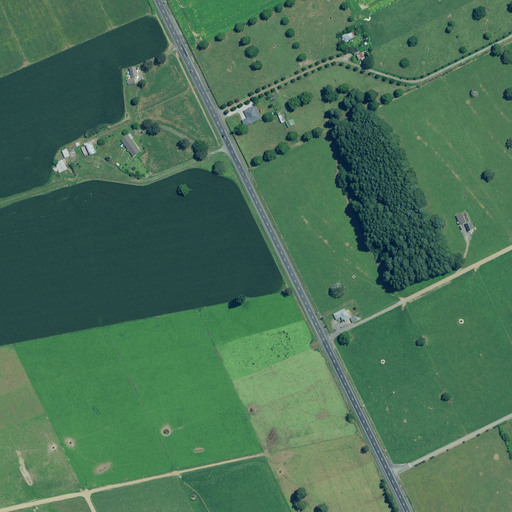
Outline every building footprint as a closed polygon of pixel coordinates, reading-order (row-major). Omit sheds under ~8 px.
[(354,37),(351,32),(342,37),(345,43),(349,41),(348,40),(354,37)] [(366,52),(360,55),(359,54),(356,55),(359,61),(361,59),(363,62),(369,59),(366,52)] [(137,68),(136,69),(136,67),(129,68),(131,77),(137,76),(137,75),(139,75),(137,68)] [(261,119),(255,106),(251,108),(250,107),(248,108),(248,109),(244,111),(247,118),(242,120),(245,127),(252,123),(261,119)] [(295,124),(293,119),(286,122),(288,128),(295,124)] [(133,138),(130,134),(121,140),(128,150),(127,150),(128,152),(129,151),(133,157),(141,151),(132,139),(133,138)] [(95,153),(92,143),(85,146),(89,155),(95,153)] [(67,170),(63,160),(55,163),(57,167),(53,169),(55,172),(58,171),(59,173),(67,170)] [(345,322),(350,319),(350,318),(350,317),(349,317),(345,309),(334,315),(336,320),(341,317),(342,320),(341,321),(342,323),(345,322)]
